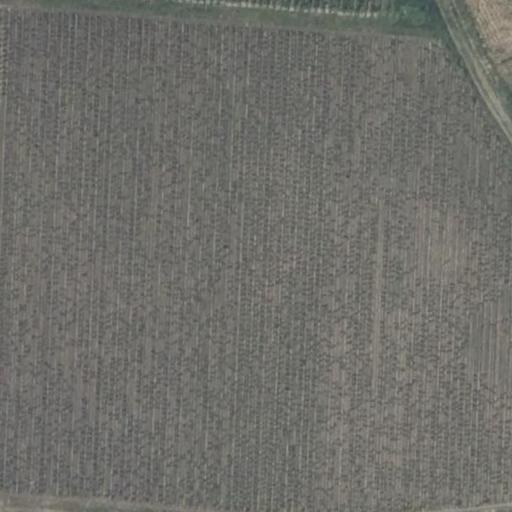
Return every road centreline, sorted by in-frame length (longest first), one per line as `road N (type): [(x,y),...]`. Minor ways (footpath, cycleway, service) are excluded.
road 1 (track): [(453,28),(0,1)]
road 2 (track): [(439,0),(511,139)]
